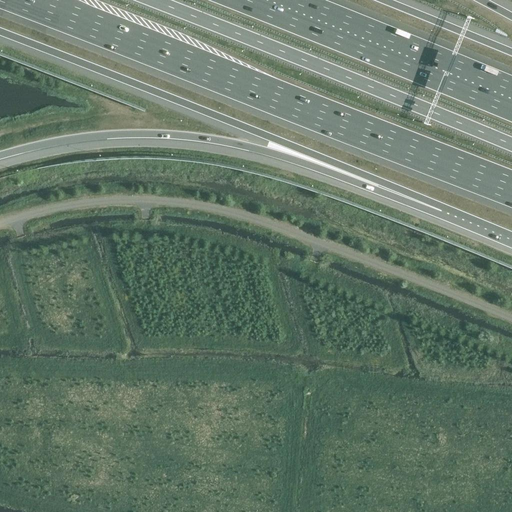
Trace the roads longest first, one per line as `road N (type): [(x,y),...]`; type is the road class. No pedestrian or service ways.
road 1 (unclassified): [(511,320),(201,205),(99,203),(0,227)]
road 2 (motorway): [(34,0),(511,189)]
road 3 (motorway): [(0,33),(443,207)]
road 4 (motorway): [(0,157),(93,138),(177,135),(267,151),(443,207)]
road 5 (motorway): [(148,0),(511,146)]
road 6 (motorway): [(511,100),(263,0)]
road 7 (motorway): [(511,53),(380,0)]
